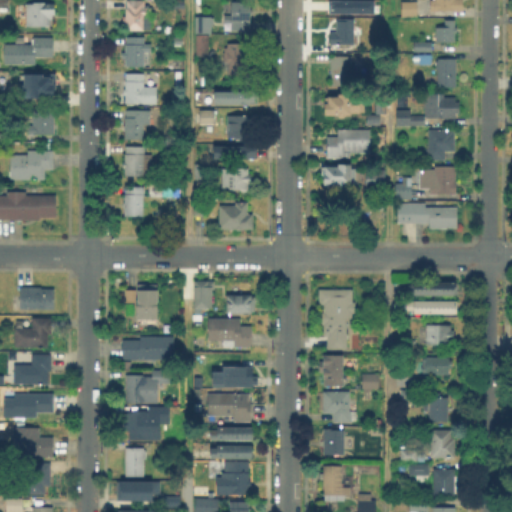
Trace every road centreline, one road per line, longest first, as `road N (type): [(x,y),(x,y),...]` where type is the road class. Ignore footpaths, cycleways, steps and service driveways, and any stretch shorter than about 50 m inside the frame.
road 1 (residential): [(286,511),(289,0)]
road 2 (residential): [(486,511),(489,0)]
road 3 (residential): [(511,256),(0,254)]
road 4 (residential): [(86,511),(88,0)]
